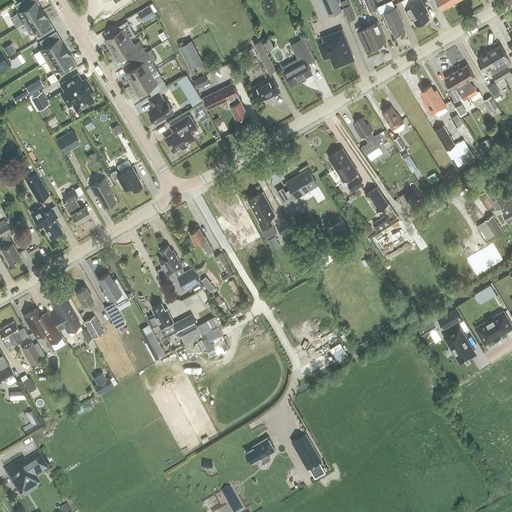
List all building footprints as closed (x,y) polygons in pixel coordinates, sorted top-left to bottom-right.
[(17,12),(23,23),(42,11),(38,5),(36,6),(32,0),(21,0),(14,5),(16,4),(20,10),(17,12)] [(336,0),(321,0),(328,16),(341,10),(336,0)] [(364,0),(370,11),(376,8),(372,0),(364,0)] [(420,0),(419,0),(405,8),(412,19),(413,18),(417,25),(429,18),(425,12),(427,11),(420,0)] [(435,0),(441,10),(458,1),(457,0),(435,0)] [(349,4),(343,7),(343,8),(349,20),(355,18),(350,5),(349,4)] [(150,5),(137,12),(143,22),(156,15),(150,5)] [(403,23),(396,8),(383,13),(390,29),(392,29),(395,36),(405,31),(402,24),(403,23)] [(37,38),(53,28),(50,29),(44,19),(46,18),(42,11),(23,23),(30,33),(35,30),(39,37),(37,38)] [(119,31),(105,39),(112,50),(129,39),(136,35),(132,29),(129,24),(127,21),(117,27),(119,31)] [(386,41),(378,23),(368,27),(376,46),(386,41)] [(365,50),(376,46),(368,27),(362,30),(361,26),(356,28),(357,32),(365,50)] [(40,50),(34,54),(40,64),(46,60),(65,49),(61,43),(59,44),(53,33),(55,31),(39,41),(41,40),(45,47),(40,50)] [(352,59),(341,31),(324,38),(326,43),(320,45),(325,57),(331,55),(335,66),(352,59)] [(162,41),(167,37),(164,32),(158,35),(162,41)] [(307,65),(316,60),(305,37),(290,45),(298,59),(288,64),(289,65),(289,64),(291,67),(284,71),(288,77),(286,78),(291,87),(304,80),(303,78),(312,74),(307,65)] [(269,38),(262,42),(267,49),(274,46),(269,38)] [(129,39),(112,50),(118,60),(130,53),(134,59),(146,52),(139,41),(133,45),(129,39)] [(202,62),(191,41),(179,47),(190,69),(202,62)] [(269,74),(276,70),(260,41),(253,45),(269,74)] [(7,55),(16,50),(11,42),(3,47),(7,55)] [(500,45),(489,52),(504,78),(505,77),(511,74),(507,67),(511,65),(507,58),(500,45)] [(65,49),(46,60),(52,71),(58,68),(61,74),(60,75),(60,76),(76,66),(76,65),(73,67),(67,56),(69,55),(65,49)] [(138,66),(126,74),(132,84),(150,73),(157,69),(153,62),(157,59),(151,49),(146,52),(134,59),(138,66)] [(489,52),(477,59),(484,71),(490,68),(494,74),(492,75),(496,82),(504,78),(489,52)] [(17,56),(10,60),(14,67),(21,63),(17,56)] [(467,65),(455,72),(470,97),(474,102),(482,97),(479,91),(477,92),(474,86),(472,87),(468,81),(474,77),(467,65)] [(150,73),(132,84),(139,94),(148,89),(152,95),(155,94),(167,86),(160,75),(157,69),(150,73)] [(461,97),(463,101),(470,97),(455,72),(444,78),(451,90),(449,92),(454,101),(461,97)] [(77,110),(92,101),(88,93),(91,91),(92,92),(92,91),(85,79),(84,79),(84,80),(81,82),(76,75),(61,84),(65,92),(62,94),(61,94),(68,106),(69,106),(68,105),(72,103),(77,110)] [(202,101),(186,75),(177,81),(193,106),(202,101)] [(205,75),(192,81),(196,89),(209,83),(205,75)] [(271,96),(279,91),(272,77),(252,88),(259,101),(270,95),(271,96)] [(30,95),(44,87),(39,79),(25,88),(27,90),(30,94),(30,95)] [(233,83),(203,97),(209,109),(228,100),(237,119),(247,114),(238,95),(239,95),(233,83)] [(494,98),(500,95),(493,83),(487,87),(494,98)] [(423,101),(432,115),(446,107),(437,91),(434,92),(430,86),(422,91),(426,99),(423,101)] [(27,90),(13,98),(16,102),(30,94),(27,90)] [(42,91),(31,98),(38,110),(49,103),(42,91)] [(165,101),(159,92),(148,98),(152,105),(154,107),(149,110),(156,123),(173,112),(166,100),(165,101)] [(484,100),(490,111),(497,107),(491,96),(484,100)] [(210,117),(202,103),(194,108),(202,121),(210,117)] [(457,106),(461,114),(467,111),(463,103),(457,106)] [(404,129),(404,125),(398,115),(397,115),(391,106),(382,112),(394,131),(398,133),(404,129)] [(497,107),(490,111),(493,116),(500,112),(497,107)] [(189,115),(170,126),(174,133),(166,138),(173,151),(194,139),(190,132),(197,128),(189,115)] [(89,118),(88,117),(82,120),(83,122),(86,128),(93,124),(89,118)] [(378,144),(382,141),(378,134),(374,136),(372,132),(373,132),(368,124),(366,125),(362,118),(354,122),(357,126),(354,127),(362,139),(365,137),(369,143),(361,147),(366,155),(367,155),(367,154),(379,146),(378,144)] [(446,150),(455,145),(443,125),(435,130),(446,150)] [(72,130),(56,139),(62,150),(78,140),(72,130)] [(400,150),(405,147),(399,137),(393,140),(400,150)] [(455,145),(446,150),(452,160),(452,159),(457,167),(462,164),(474,158),(470,151),(463,140),(455,145)] [(388,141),(383,145),(386,150),(392,146),(388,141)] [(495,144),(485,150),(489,157),(499,151),(495,144)] [(399,153),(403,158),(410,154),(406,148),(399,153)] [(352,190),(362,184),(356,173),(357,172),(342,149),(329,157),(344,181),(347,179),(351,183),(349,185),(352,190)] [(117,165),(116,165),(120,172),(132,166),(127,159),(127,160),(117,165)] [(116,170),(110,173),(120,191),(130,186),(132,190),(142,185),(134,171),(132,166),(120,172),(118,174),(116,170)] [(294,194),(296,197),(297,197),(317,184),(308,170),(287,182),(294,194)] [(49,194),(37,172),(25,179),(37,201),(49,194)] [(104,208),(115,201),(108,187),(109,187),(104,178),(90,187),(94,195),(96,194),(104,208)] [(415,186),(403,194),(410,204),(422,196),(415,186)] [(511,200),(508,195),(504,197),(502,192),(500,193),(496,186),(489,190),(491,194),(488,195),(496,209),(501,206),(505,213),(503,214),(507,221),(511,218),(511,200)] [(388,204),(377,187),(365,195),(376,212),(388,204)] [(74,198),(78,196),(74,189),(62,196),(66,203),(63,204),(70,215),(71,214),(77,223),(90,216),(84,206),(80,208),(74,198)] [(269,218),(275,215),(262,192),(248,200),(260,223),(259,223),(267,238),(277,233),(269,218)] [(294,194),(282,201),(292,218),(305,210),(297,197),(296,197),(294,194)] [(238,206),(226,213),(236,232),(249,225),(238,206)] [(62,232),(49,210),(44,213),(42,209),(32,215),(39,227),(43,225),(51,238),(62,232)] [(492,216),(477,226),(487,240),(502,230),(492,216)] [(298,217),(290,222),(294,228),(302,223),(298,217)] [(9,263),(20,257),(12,242),(12,243),(8,236),(13,233),(11,230),(8,223),(0,227),(0,233),(3,239),(2,239),(6,246),(1,249),(9,263)] [(349,233),(345,226),(333,234),(337,240),(349,233)] [(201,244),(206,254),(213,250),(205,236),(204,237),(199,228),(190,233),(197,246),(201,244)] [(273,251),(281,247),(275,236),(268,240),(273,251)] [(168,246),(160,250),(163,255),(158,258),(167,275),(182,267),(173,250),(171,251),(168,246)] [(214,256),(220,267),(227,263),(222,252),(214,256)] [(311,263),(315,269),(326,263),(322,257),(311,263)] [(193,269),(178,278),(185,290),(200,281),(193,269)] [(234,275),(232,271),(221,277),(223,281),(234,275)] [(101,290),(107,301),(114,297),(116,302),(127,296),(116,277),(112,279),(108,273),(98,279),(104,290),(102,291),(101,290)] [(206,277),(201,281),(210,292),(215,288),(206,277)] [(484,289),(490,299),(496,296),(490,286),(484,289)] [(94,305),(91,300),(92,299),(85,287),(75,293),(83,305),(86,303),(89,308),(94,305)] [(80,325),(68,304),(67,304),(61,294),(51,300),(57,312),(50,315),(58,329),(64,326),(68,332),(80,325)] [(178,331),(174,325),(175,325),(166,309),(165,310),(161,302),(152,307),(155,313),(148,317),(153,327),(158,324),(166,338),(178,331)] [(36,308),(24,316),(34,333),(37,331),(39,335),(43,333),(50,344),(62,337),(46,311),(40,315),(36,308)] [(438,319),(444,329),(461,318),(455,308),(438,319)] [(125,324),(118,311),(109,315),(116,329),(125,324)] [(485,344),(511,327),(503,312),(476,328),(485,344)] [(104,332),(95,315),(83,322),(93,339),(104,332)] [(198,326),(192,316),(175,325),(174,325),(178,331),(180,336),(198,326)] [(435,327),(431,320),(417,328),(422,335),(435,327)] [(14,322),(0,329),(0,332),(4,340),(2,342),(6,348),(21,340),(28,336),(24,329),(19,331),(14,322)] [(149,325),(142,328),(158,358),(165,355),(149,325)] [(466,360),(467,361),(471,359),(470,357),(475,354),(459,328),(445,337),(460,363),(466,360)] [(87,329),(81,332),(86,340),(92,337),(87,329)] [(30,365),(41,359),(32,342),(21,348),(30,365)] [(339,343),(330,349),(337,359),(347,353),(339,343)] [(0,380),(11,374),(6,365),(0,368),(0,380)] [(109,377),(94,386),(98,395),(114,386),(109,377)] [(26,387),(33,383),(30,378),(23,382),(26,387)] [(483,439),(499,429),(486,407),(470,417),(483,439)] [(35,419),(33,415),(25,420),(27,423),(35,419)] [(307,469),(321,461),(306,433),(292,441),(307,469)] [(254,448),(245,453),(251,463),(260,458),(261,459),(262,459),(264,461),(266,462),(270,460),(270,458),(269,455),(276,451),(268,438),(253,446),(254,448)] [(48,471),(37,453),(25,461),(23,458),(4,470),(21,497),(40,485),(35,478),(48,471)] [(238,511),(243,510),(234,494),(225,499),(231,511),(238,511)] [(58,507),(60,511),(75,511),(78,511),(71,500),(58,507)]
